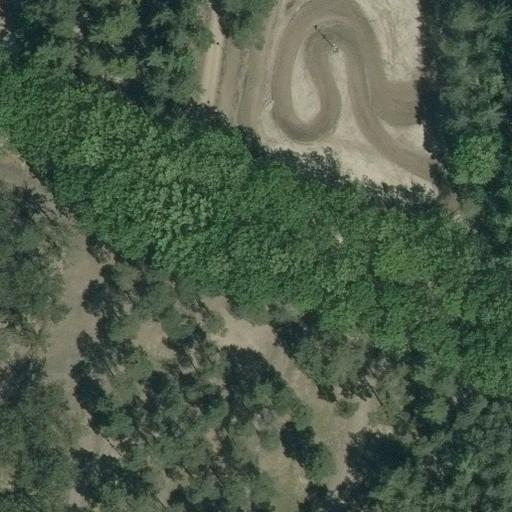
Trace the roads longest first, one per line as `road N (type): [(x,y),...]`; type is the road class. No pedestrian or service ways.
road 1 (track): [(466,345),(479,308),(511,76)]
road 2 (track): [(0,131),(196,208)]
